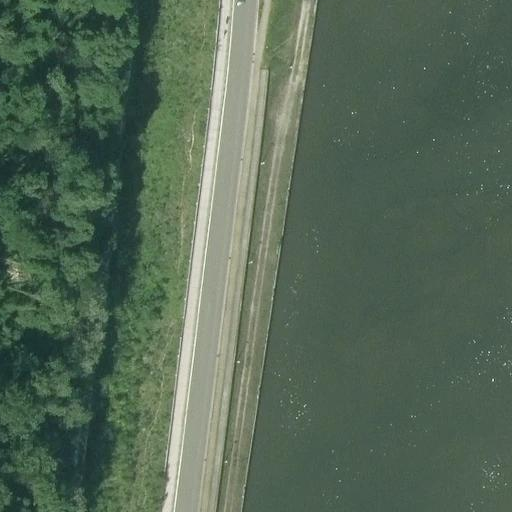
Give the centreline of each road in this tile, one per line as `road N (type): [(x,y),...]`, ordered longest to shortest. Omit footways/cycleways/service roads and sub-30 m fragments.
road 1 (tertiary): [(245,0),(185,511)]
road 2 (track): [(300,28),(225,511)]
